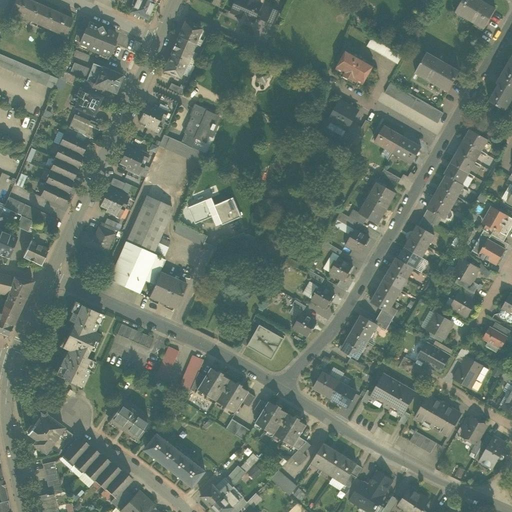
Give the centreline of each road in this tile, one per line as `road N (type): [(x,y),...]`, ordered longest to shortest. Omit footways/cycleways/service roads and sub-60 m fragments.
road 1 (residential): [(278,386),(336,323),(438,143)]
road 2 (secondary): [(46,275),(159,40)]
road 3 (residential): [(46,275),(278,386)]
road 4 (residential): [(278,386),(386,454),(489,503)]
road 5 (secondary): [(25,511),(5,423),(6,366)]
road 6 (residential): [(185,511),(74,417)]
road 7 (residential): [(333,83),(438,143)]
